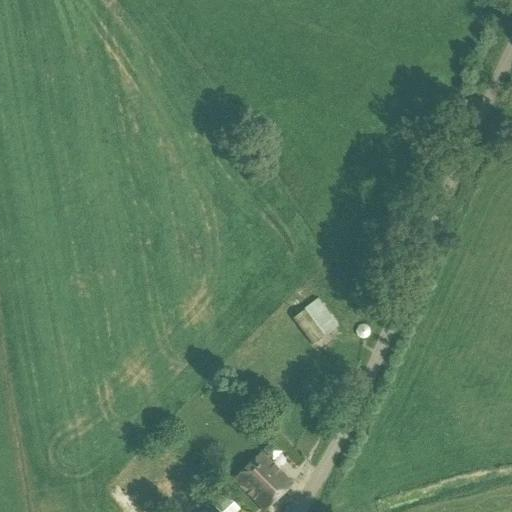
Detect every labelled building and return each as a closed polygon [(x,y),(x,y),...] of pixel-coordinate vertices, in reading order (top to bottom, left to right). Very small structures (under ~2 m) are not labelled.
[(325,295),(309,306),(327,333),(343,323),(325,295)] [(293,320),(311,346),(323,337),(305,311),(293,320)] [(234,481),(263,511),(290,485),(261,455),(234,481)] [(232,511),(236,508),(222,492),(220,494),(212,486),(202,495),(184,511),(232,511)] [(58,511),(58,493),(41,493),(40,511),(58,511)]
